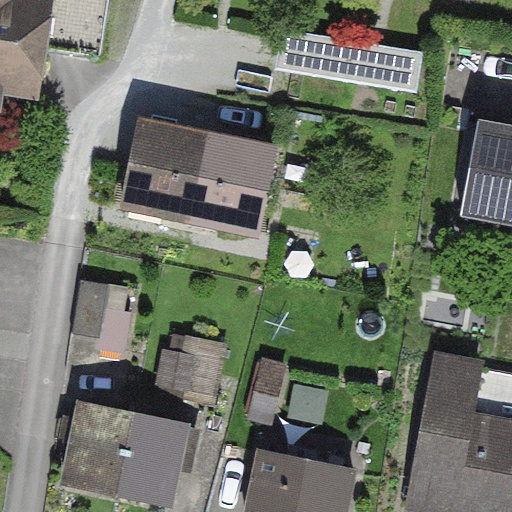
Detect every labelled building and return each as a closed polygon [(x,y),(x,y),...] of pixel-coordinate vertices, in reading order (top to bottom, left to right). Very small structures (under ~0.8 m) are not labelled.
[(63,1),(50,0),(0,0),(0,96),(50,103),(63,1)] [(414,91),(420,54),(286,30),(280,67),(414,91)] [(511,127),(472,120),(454,214),(511,224),(511,127)] [(129,213),(201,228),(218,144),(147,130),(129,213)] [(218,144),(201,228),(275,243),(292,158),(218,144)] [(144,289),(85,281),(76,347),(135,355),(144,289)] [(215,364),(169,354),(160,396),(174,400),(177,386),(208,393),(215,364)] [(286,366),(267,361),(252,420),(271,425),(286,366)] [(511,375),(438,362),(412,504),(459,511),(493,511),(495,506),(511,509),(511,375)] [(68,483),(119,494),(135,415),(84,404),(68,483)] [(188,426),(135,415),(119,494),(172,505),(188,426)] [(347,511),(356,472),(264,453),(252,511),(347,511)]
